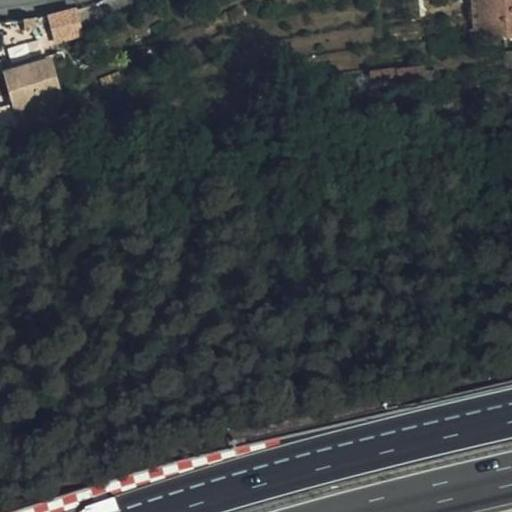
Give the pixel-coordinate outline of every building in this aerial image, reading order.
[(482,40),(478,0),(469,0),(473,30),(469,31),(472,49),(483,48),(482,40)] [(511,0),(478,0),(482,40),(511,37),(511,0)] [(63,27),(60,13),(35,19),(37,29),(39,38),(58,30),(63,27)] [(25,31),(37,29),(35,19),(24,21),(25,31)] [(157,65),(150,52),(141,56),(147,69),(157,65)] [(59,102),(66,100),(54,59),(49,61),(56,89),(59,102)] [(17,124),(39,118),(33,96),(56,89),(49,61),(3,74),(5,80),(8,94),(12,106),(17,124)] [(425,81),(423,66),(396,70),(398,85),(425,81)] [(396,70),(383,71),(384,89),(398,87),(398,85),(396,70)] [(384,89),(383,71),(370,74),(372,90),(384,89)] [(5,80),(3,74),(0,75),(0,96),(8,94),(5,80)] [(55,103),(59,102),(56,89),(33,96),(39,118),(57,112),(55,103)] [(0,109),(12,106),(8,94),(0,96),(0,109)] [(0,128),(17,124),(12,106),(0,109),(0,128)]
